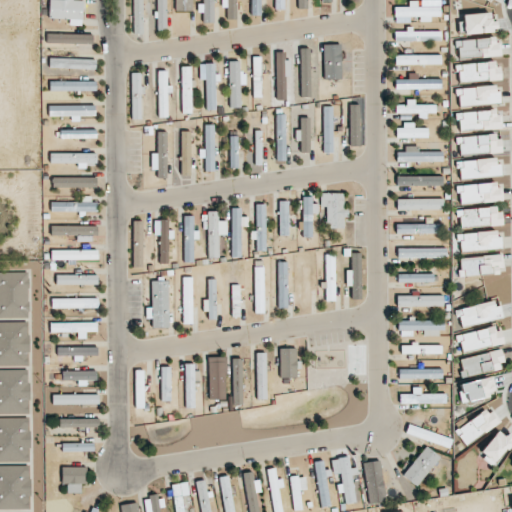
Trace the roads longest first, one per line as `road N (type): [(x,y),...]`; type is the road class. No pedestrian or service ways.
road 1 (residential): [(103,0),(116,56),(121,454),(136,469),(376,429),(383,408),(376,0)]
road 2 (residential): [(116,56),(377,16)]
road 3 (residential): [(120,355),(380,314)]
road 4 (residential): [(118,205),(378,167)]
